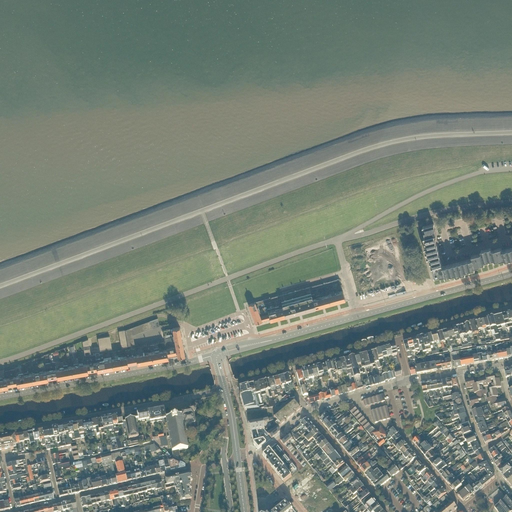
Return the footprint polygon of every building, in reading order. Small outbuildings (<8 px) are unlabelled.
[(437,233),(434,223),(425,226),(426,230),(424,230),(424,231),(426,236),(434,234),(437,233)] [(425,247),(426,252),(438,249),(434,234),(426,236),(427,240),(425,240),(425,241),(426,246),(425,247)] [(484,260),(493,258),(492,250),(491,247),(481,250),(481,253),(484,260)] [(492,250),(493,258),(494,259),(499,258),(499,260),(500,260),(505,258),(503,250),(502,247),(492,250)] [(511,247),(503,250),(505,258),(509,257),(510,259),(511,258),(511,247)] [(429,257),(432,266),(442,263),(438,249),(426,252),(427,257),(429,257)] [(471,255),(472,258),(474,266),(479,265),(480,265),(480,263),(484,262),(484,260),(481,253),(471,255)] [(474,266),(472,258),(457,262),(460,272),(470,270),(470,269),(470,268),(474,266)] [(451,275),(460,272),(457,262),(443,266),(445,274),(450,273),(450,275),(451,275)] [(445,274),(443,266),(442,263),(432,266),(434,275),(439,274),(440,276),(445,274)] [(335,283),(340,281),(339,278),(309,287),(310,290),(333,284),(335,283)] [(330,303),(345,299),(343,290),(328,294),(330,303)] [(311,294),(311,292),(308,293),(305,294),(302,295),(299,296),(296,297),(293,297),(290,298),(287,299),(284,300),(281,301),(283,307),(285,316),(286,316),(285,314),(288,313),(288,315),(289,315),(288,315),(315,307),(311,294)] [(328,294),(316,298),(314,293),(311,294),(315,307),(330,303),(328,294)] [(256,305),(281,298),(280,295),(255,302),(256,305)] [(256,305),(255,302),(248,304),(255,323),(262,321),(262,320),(270,318),(268,311),(267,309),(267,307),(264,308),(265,311),(268,310),(269,314),(261,316),(256,305)] [(279,308),(278,305),(275,306),(267,309),(268,311),(270,318),(270,320),(285,316),(283,307),(279,308)] [(511,329),(511,327),(507,314),(503,315),(505,323),(506,326),(506,329),(509,328),(509,329),(510,328),(510,329),(511,329)] [(500,342),(505,341),(504,336),(501,327),(498,316),(494,318),(500,342)] [(494,318),(491,318),(491,319),(488,319),(490,327),(491,331),(493,340),(494,343),(500,342),(494,318)] [(481,343),(480,338),(476,323),(470,325),(473,336),(473,338),(477,337),(479,346),(482,345),(481,343)] [(470,337),(473,336),(470,325),(463,326),(468,341),(468,344),(471,343),(470,337)] [(176,344),(183,343),(180,326),(173,328),(173,333),(164,335),(165,340),(167,340),(167,341),(175,340),(176,344)] [(465,342),(468,341),(463,326),(457,328),(460,337),(463,336),(465,342)] [(461,342),(460,337),(457,328),(453,329),(456,341),(458,340),(459,342),(461,342)] [(453,341),(456,341),(453,329),(447,331),(451,345),(454,345),(453,341)] [(452,349),(451,345),(447,331),(443,332),(445,341),(447,340),(450,349),(447,349),(448,352),(453,351),(452,349)] [(445,342),(445,341),(443,332),(441,333),(438,333),(444,353),(448,352),(447,349),(447,348),(445,348),(443,343),(445,342)] [(437,345),(440,344),(437,334),(432,335),(435,346),(437,354),(440,354),(437,345)] [(427,352),(431,351),(427,336),(423,338),(427,352)] [(427,352),(423,338),(420,339),(417,339),(417,342),(418,342),(419,346),(419,347),(422,347),(424,355),(427,354),(427,352)] [(408,358),(412,357),(408,342),(404,343),(408,358)] [(178,356),(185,355),(183,343),(176,344),(176,346),(177,350),(177,354),(178,356)] [(177,354),(177,350),(176,346),(166,348),(167,349),(167,352),(168,355),(177,354)] [(138,362),(136,354),(135,347),(125,349),(127,356),(127,360),(128,363),(137,362),(138,362)] [(392,357),(390,351),(389,347),(385,348),(388,360),(390,359),(391,363),(393,362),(392,357)] [(168,355),(167,352),(167,349),(151,352),(153,361),(168,358),(168,355)] [(381,363),(384,362),(380,350),(376,351),(380,368),(383,367),(381,363)] [(381,370),(380,368),(376,351),(371,352),(374,363),(377,363),(378,369),(379,369),(380,370),(381,370)] [(138,363),(153,361),(151,352),(136,354),(138,362),(137,362),(138,363)] [(375,368),(374,363),(371,352),(366,353),(369,362),(369,364),(370,366),(373,366),(373,368),(375,368)] [(455,368),(461,367),(460,361),(460,358),(459,352),(452,353),(455,368)] [(97,357),(96,353),(93,353),(93,355),(85,356),(87,363),(88,371),(97,369),(97,365),(96,359),(96,357),(97,357)] [(111,359),(104,360),(103,353),(100,354),(100,356),(101,356),(101,358),(96,359),(97,365),(97,369),(98,371),(113,368),(111,359)] [(365,368),(368,367),(370,367),(370,366),(369,364),(369,362),(366,353),(362,355),(364,363),(364,364),(365,368)] [(452,369),(452,368),(449,354),(444,355),(447,369),(452,369)] [(118,357),(118,356),(118,355),(115,356),(115,358),(111,359),(113,368),(128,365),(128,363),(127,360),(127,356),(118,357)] [(363,373),(360,362),(358,356),(354,357),(357,366),(359,366),(360,369),(361,373),(363,373)] [(362,385),(357,366),(354,357),(348,358),(353,377),(355,384),(357,390),(363,389),(362,385)] [(468,366),(467,358),(466,357),(460,358),(460,361),(461,367),(468,366)] [(353,377),(348,358),(344,360),(347,371),(348,375),(350,374),(351,378),(353,377)] [(348,375),(347,371),(344,360),(339,361),(342,372),(345,372),(346,376),(348,376),(348,375)] [(57,372),(56,369),(55,361),(53,362),(51,362),(45,363),(47,370),(48,378),(57,376),(58,376),(57,372)] [(71,366),(64,367),(63,361),(59,362),(60,368),(56,369),(57,372),(58,376),(57,376),(58,378),(73,375),(71,366)] [(343,376),(342,372),(339,361),(335,362),(337,373),(338,373),(339,372),(341,377),(343,376)] [(78,365),(78,363),(74,364),(75,365),(71,366),(73,375),(88,372),(88,371),(87,363),(78,365)] [(333,380),(334,380),(330,364),(326,365),(329,376),(331,376),(332,376),(333,380)] [(329,376),(326,365),(321,366),(324,377),(327,377),(328,380),(331,380),(329,376)] [(324,377),(321,366),(316,367),(316,368),(319,379),(322,378),(323,384),(325,383),(324,377)] [(47,370),(43,371),(42,367),(38,368),(39,372),(31,373),(33,382),(48,379),(48,378),(47,370)] [(319,380),(319,379),(316,368),(311,369),(314,381),(316,387),(318,386),(317,381),(319,380)] [(17,383),(16,376),(15,369),(5,370),(7,377),(7,381),(8,385),(17,383)] [(312,382),(314,381),(311,369),(306,370),(309,382),(311,387),(313,386),(312,382)] [(307,383),(309,382),(306,370),(301,372),(305,387),(306,387),(306,390),(309,389),(307,383)] [(31,373),(29,373),(29,372),(18,373),(19,375),(16,376),(17,383),(18,385),(33,382),(31,373)] [(303,387),(305,387),(301,372),(297,373),(296,374),(300,387),(303,386),(303,387)] [(495,380),(494,374),(486,376),(486,378),(488,384),(492,383),(491,381),(493,381),(495,380)] [(289,386),(292,386),(289,375),(283,376),(288,393),(290,393),(289,386)] [(2,376),(0,376),(0,388),(8,387),(8,385),(7,381),(7,377),(3,378),(2,376)] [(286,394),(288,393),(283,376),(278,378),(281,389),(284,388),(286,394)] [(281,389),(278,378),(273,379),(276,388),(279,387),(281,396),(278,397),(280,403),(285,402),(284,398),(281,389)] [(488,384),(486,378),(478,380),(479,384),(479,386),(480,386),(483,385),(484,387),(488,386),(488,384)] [(277,394),(276,388),(273,379),(268,381),(271,391),(273,391),(275,395),(275,396),(278,396),(277,394)] [(460,395),(458,386),(457,379),(452,380),(454,388),(456,388),(457,392),(454,392),(455,396),(460,395)] [(475,385),(474,379),(465,381),(467,389),(471,388),(471,386),(473,386),(475,385)] [(501,387),(500,381),(500,379),(495,380),(493,381),(494,385),(492,385),(493,389),(496,388),(496,389),(501,387)] [(275,407),(271,391),(268,381),(262,382),(265,392),(266,394),(268,393),(271,403),(269,404),(269,407),(275,407)] [(448,398),(450,397),(447,381),(442,382),(443,389),(446,389),(446,393),(447,393),(448,398)] [(262,393),(265,392),(262,382),(258,384),(264,408),(268,407),(266,399),(265,400),(264,397),(262,393)] [(258,384),(253,385),(259,409),(264,408),(258,384)] [(480,386),(479,386),(479,384),(475,385),(473,386),(475,394),(477,393),(483,392),(483,391),(482,387),(480,388),(480,386)] [(253,385),(252,385),(239,389),(241,394),(241,395),(239,395),(240,397),(241,397),(244,411),(245,410),(259,409),(253,385)] [(498,397),(496,389),(496,388),(493,389),(490,390),(491,394),(489,394),(490,399),(496,397),(498,397)] [(484,396),(486,395),(485,391),(483,391),(483,392),(477,393),(478,397),(479,401),(485,400),(484,396)] [(479,403),(479,401),(478,397),(469,399),(471,407),(476,406),(475,404),(479,403)] [(497,401),(496,397),(490,399),(488,399),(489,403),(491,403),(492,407),(498,406),(497,401)] [(503,409),(507,408),(505,399),(497,401),(498,406),(498,408),(502,407),(503,409)] [(286,408),(284,410),(291,418),(295,415),(294,414),(296,412),(296,413),(300,410),(294,401),(291,403),(290,402),(285,406),(286,408)] [(485,418),(487,417),(489,417),(491,416),(490,413),(491,413),(488,406),(481,408),(483,414),(485,418)] [(196,412),(195,409),(194,408),(187,409),(187,411),(181,413),(181,416),(180,416),(178,416),(178,417),(177,417),(176,417),(176,416),(175,417),(174,417),(173,417),(172,417),(172,418),(171,418),(170,418),(169,418),(168,418),(167,419),(166,419),(166,420),(166,421),(165,421),(165,425),(167,425),(169,437),(167,437),(169,445),(170,445),(170,446),(171,446),(173,458),(180,461),(178,453),(180,452),(180,453),(184,452),(185,453),(189,453),(188,449),(186,440),(186,439),(189,438),(188,432),(187,432),(186,430),(199,428),(198,423),(195,424),(193,414),(195,414),(196,412)] [(483,414),(481,408),(472,411),(474,417),(483,414)] [(501,417),(510,413),(509,409),(502,411),(503,414),(499,415),(500,417),(501,417)] [(260,410),(245,412),(248,424),(263,422),(260,410)] [(291,418),(284,410),(281,411),(280,410),(275,414),(276,416),(274,418),(277,422),(275,424),(278,427),(280,425),(281,426),(285,423),(284,422),(286,420),(287,421),(291,418)] [(459,416),(466,414),(464,410),(454,413),(450,414),(450,416),(451,416),(452,419),(459,416)] [(145,423),(150,422),(148,412),(137,414),(138,418),(139,421),(142,421),(143,422),(145,421),(145,423)] [(332,418),(333,417),(335,415),(333,413),(328,417),(327,415),(320,420),(324,424),(332,418)] [(504,421),(506,420),(511,417),(511,416),(510,413),(500,417),(499,418),(501,420),(503,419),(504,421)] [(327,428),(337,420),(341,416),(339,414),(335,418),(333,417),(332,418),(324,424),(327,428)] [(348,417),(346,415),(338,422),(337,420),(327,428),(330,432),(342,422),(348,417)] [(125,435),(122,421),(121,416),(116,416),(118,425),(118,426),(121,425),(123,435),(125,435)] [(115,432),(112,417),(107,418),(108,426),(109,431),(112,430),(113,434),(115,434),(115,432)] [(477,426),(485,423),(484,421),(488,419),(489,419),(489,417),(487,417),(485,418),(476,421),(477,426)] [(503,428),(511,422),(511,417),(506,420),(508,422),(501,425),(503,428)] [(268,422),(273,421),(273,418),(262,422),(248,424),(250,433),(263,431),(264,430),(262,423),(263,424),(268,422)] [(139,437),(135,419),(134,419),(132,420),(132,419),(131,420),(129,420),(128,420),(126,421),(125,421),(129,438),(139,437)] [(304,428),(311,423),(308,419),(296,428),(298,430),(303,426),(304,428)] [(459,427),(469,423),(468,419),(461,421),(461,424),(458,425),(459,427)] [(90,438),(95,437),(94,431),(92,421),(87,422),(89,432),(90,438)] [(340,430),(342,428),(341,426),(343,424),(342,423),(343,423),(342,422),(330,432),(333,436),(340,430)] [(438,427),(442,424),(440,422),(437,425),(435,424),(436,426),(433,429),(434,431),(438,427)] [(508,431),(511,428),(511,422),(503,428),(499,430),(503,435),(505,433),(504,431),(507,429),(508,431)] [(303,436),(307,432),(314,427),(311,423),(304,428),(300,432),(303,436)] [(81,443),(79,434),(77,424),(72,425),(74,435),(77,434),(78,443),(81,443)] [(69,435),(67,426),(62,427),(63,433),(66,433),(67,440),(65,440),(66,446),(71,445),(71,444),(69,435)] [(339,443),(343,440),(346,438),(347,437),(345,435),(349,432),(354,429),(353,428),(354,427),(353,426),(350,428),(336,440),(339,443)] [(63,433),(62,427),(57,428),(59,435),(61,434),(63,441),(60,441),(61,447),(66,446),(65,440),(63,433)] [(307,438),(317,430),(314,427),(307,432),(309,433),(305,436),(307,438)] [(336,440),(350,428),(348,427),(341,432),(340,431),(333,436),(336,440)] [(488,430),(491,429),(491,427),(480,431),(482,435),(489,433),(488,430)] [(277,435),(280,432),(276,428),(268,435),(271,439),(275,436),(275,437),(277,435)] [(371,436),(377,431),(372,428),(367,432),(371,436)] [(389,435),(388,436),(381,428),(377,431),(371,436),(378,444),(380,447),(385,443),(385,442),(387,440),(389,441),(390,440),(398,434),(394,429),(390,432),(389,431),(387,433),(389,435)] [(56,446),(55,440),(52,429),(51,429),(48,430),(49,438),(52,437),(53,442),(54,445),(54,446),(51,447),(51,449),(56,448),(56,446)] [(43,445),(43,446),(46,445),(45,441),(43,430),(38,431),(39,440),(42,440),(43,445)] [(51,447),(49,438),(48,430),(46,430),(43,430),(45,441),(47,440),(48,445),(46,446),(47,450),(51,449),(51,447)] [(311,440),(320,434),(317,430),(307,438),(308,440),(304,443),(306,445),(308,443),(311,440)] [(215,441),(221,433),(218,431),(212,439),(215,441)] [(496,440),(502,436),(499,432),(495,434),(495,435),(484,440),(486,445),(493,441),(493,440),(492,439),(495,438),(496,440)] [(257,433),(251,435),(253,444),(259,442),(257,433)] [(284,438),(281,441),(284,446),(293,439),(289,434),(286,437),(285,437),(284,438)] [(310,448),(314,444),(323,437),(320,434),(311,440),(308,443),(306,445),(305,446),(307,448),(309,446),(310,448)] [(392,446),(401,438),(398,434),(390,440),(389,441),(392,446)] [(349,442),(354,438),(356,437),(354,435),(352,437),(350,438),(349,436),(340,444),(343,447),(349,442)] [(422,441),(425,438),(422,435),(419,437),(413,442),(416,446),(422,441)] [(454,438),(452,435),(451,435),(450,436),(449,437),(450,439),(447,441),(448,443),(449,442),(449,443),(452,441),(453,442),(456,439),(454,438)] [(16,444),(15,436),(14,436),(7,437),(7,438),(6,438),(0,438),(0,450),(2,450),(2,451),(5,451),(5,449),(8,449),(7,448),(10,447),(11,450),(14,449),(13,447),(16,446),(16,444)] [(326,441),(325,440),(323,437),(314,444),(310,448),(311,449),(312,448),(313,449),(318,445),(319,447),(326,441)] [(427,437),(425,438),(422,441),(416,446),(419,449),(425,444),(431,440),(431,439),(430,438),(428,439),(427,437)] [(397,448),(404,442),(401,438),(392,446),(391,447),(392,449),(395,446),(397,448)] [(356,441),(356,440),(355,440),(351,444),(349,442),(343,447),(346,451),(353,445),(355,443),(358,441),(357,440),(356,441)] [(436,442),(434,440),(432,441),(431,440),(425,444),(419,449),(422,453),(434,443),(436,442)] [(263,441),(253,444),(254,446),(258,450),(265,444),(263,441)] [(359,447),(362,444),(364,443),(362,441),(357,445),(355,443),(353,445),(346,451),(349,455),(359,447)] [(315,457),(318,455),(329,445),(326,442),(319,447),(321,449),(313,455),(315,457)] [(400,452),(401,452),(408,446),(404,442),(397,448),(400,452)] [(434,445),(435,444),(434,443),(422,453),(425,457),(433,450),(432,449),(435,446),(434,445)] [(491,457),(504,446),(502,443),(489,452),(491,457)] [(364,446),(362,444),(359,447),(349,455),(352,459),(365,449),(365,448),(368,446),(366,444),(364,446)] [(321,459),(332,449),(329,445),(318,455),(319,457),(321,459)] [(355,463),(360,459),(362,458),(362,457),(361,455),(369,448),(368,446),(365,448),(365,449),(352,459),(355,463)] [(404,456),(411,450),(408,446),(401,452),(404,456)] [(472,455),(481,451),(479,446),(473,449),(474,452),(471,453),(469,453),(469,451),(466,453),(468,456),(469,456),(471,455),(472,455)] [(499,454),(506,448),(504,446),(491,457),(493,461),(500,455),(499,454)] [(324,463),(327,460),(336,453),(332,449),(321,459),(324,463)] [(266,460),(274,454),(270,450),(263,455),(263,456),(266,460)] [(406,460),(414,454),(411,450),(404,456),(398,460),(399,461),(400,460),(400,461),(402,460),(404,462),(406,460)] [(430,462),(437,456),(439,454),(438,452),(434,454),(432,452),(426,457),(430,462)] [(432,465),(440,459),(444,456),(441,452),(439,454),(437,456),(430,462),(432,465)] [(117,484),(127,482),(125,474),(122,459),(120,453),(110,455),(113,464),(117,484)] [(326,467),(339,457),(336,453),(327,460),(324,463),(323,463),(326,467)] [(270,465),(278,459),(274,454),(266,460),(270,465)] [(358,467),(369,458),(370,457),(371,456),(370,454),(368,456),(363,460),(362,458),(360,459),(355,463),(358,467)] [(411,463),(417,458),(414,454),(406,460),(404,462),(402,463),(404,465),(409,461),(411,463)] [(103,467),(110,465),(113,464),(110,455),(101,457),(103,467)] [(495,464),(503,458),(500,455),(493,461),(495,464)] [(168,462),(166,462),(164,456),(162,456),(162,457),(166,473),(171,472),(168,462)] [(172,460),(171,460),(167,456),(168,462),(171,472),(172,471),(186,468),(185,468),(185,467),(186,467),(172,460)] [(477,464),(486,460),(483,456),(478,458),(480,461),(477,462),(478,463),(477,463),(477,464)] [(333,467),(342,460),(339,457),(326,467),(328,469),(332,465),(333,467)] [(369,461),(372,459),(370,457),(369,458),(358,467),(360,468),(361,470),(370,463),(369,461)] [(502,462),(506,458),(505,457),(503,458),(495,464),(497,468),(503,464),(502,462)] [(147,469),(146,465),(145,459),(142,460),(143,463),(144,466),(147,477),(151,476),(150,469),(147,469)] [(274,470),(281,463),(278,459),(270,465),(274,470)] [(388,463),(385,459),(384,460),(395,475),(399,472),(390,461),(388,463)] [(392,478),(395,475),(384,460),(382,462),(389,470),(387,472),(388,474),(392,478)] [(479,467),(487,463),(486,460),(477,464),(476,464),(475,463),(472,466),(475,470),(479,467)] [(334,473),(336,472),(345,465),(342,461),(323,476),(326,480),(334,473)] [(417,472),(419,471),(424,466),(420,461),(413,467),(417,472)] [(442,465),(444,463),(444,462),(443,461),(440,463),(438,461),(433,466),(436,469),(442,465)] [(449,465),(451,463),(450,461),(446,465),(444,463),(442,465),(436,469),(439,473),(448,466),(449,465)] [(511,470),(511,461),(507,466),(500,472),(503,477),(511,470)] [(375,467),(377,464),(375,462),(373,464),(371,463),(370,463),(361,470),(365,475),(375,467)] [(459,462),(451,468),(454,471),(461,464),(459,462)] [(56,481),(63,480),(61,471),(70,469),(69,463),(53,466),(56,481)] [(277,474),(285,468),(281,463),(274,470),(277,474)] [(487,463),(478,467),(481,472),(489,467),(487,463)] [(343,479),(351,472),(347,467),(345,465),(336,472),(341,477),(333,483),(333,482),(327,487),(332,494),(333,494),(331,491),(338,485),(336,483),(342,478),(343,479)] [(108,478),(107,474),(106,466),(103,467),(104,469),(104,472),(108,487),(112,486),(110,478),(108,478)] [(419,477),(427,470),(424,466),(419,471),(421,473),(417,475),(419,477)] [(446,470),(449,468),(448,466),(439,473),(442,477),(448,472),(446,470)] [(372,471),(376,468),(375,467),(365,475),(368,478),(374,473),(372,471)] [(489,467),(481,472),(483,476),(487,474),(488,477),(493,474),(489,467)] [(281,478),(289,472),(285,468),(277,474),(281,478)] [(380,472),(382,470),(380,468),(378,470),(374,473),(368,478),(371,482),(381,474),(380,472)] [(425,479),(431,474),(427,470),(419,477),(418,478),(419,480),(423,477),(425,479)] [(449,474),(453,472),(451,470),(448,472),(442,477),(445,481),(451,476),(449,474)] [(511,470),(503,477),(504,478),(507,482),(511,477),(511,470)] [(99,476),(97,476),(96,472),(94,473),(94,475),(95,477),(98,489),(102,488),(100,479),(99,476)] [(289,472),(281,478),(284,483),(292,476),(289,472)] [(348,482),(355,476),(351,472),(343,479),(342,478),(336,483),(338,485),(338,486),(343,482),(344,484),(346,483),(348,482)] [(462,474),(460,472),(458,474),(457,472),(446,481),(449,485),(458,477),(459,476),(462,474)] [(21,478),(28,476),(28,474),(26,474),(17,476),(9,478),(10,483),(21,480),(21,478)] [(192,480),(191,474),(165,480),(167,485),(165,486),(166,490),(175,488),(176,495),(178,494),(180,503),(191,500),(192,498),(190,497),(189,490),(191,489),(190,482),(191,482),(192,480)] [(374,486),(384,477),(381,474),(371,482),(374,486)] [(392,478),(388,474),(384,477),(374,486),(377,489),(378,489),(392,478)] [(428,483),(434,478),(431,474),(425,479),(422,481),(425,485),(426,484),(428,483)] [(489,483),(495,478),(493,474),(488,477),(487,474),(483,476),(485,479),(489,483)] [(346,490),(349,487),(358,480),(355,476),(348,482),(346,483),(348,485),(344,488),(346,490)] [(460,478),(459,479),(458,477),(449,485),(450,484),(451,486),(450,487),(452,489),(462,480),(460,478)] [(479,491),(469,478),(468,477),(466,478),(473,487),(472,488),(476,493),(479,491)] [(478,482),(477,484),(471,477),(469,478),(479,491),(483,488),(478,482)] [(432,486),(437,482),(434,478),(426,484),(428,486),(424,489),(425,491),(432,486)] [(481,478),(477,481),(478,482),(483,488),(489,483),(485,479),(483,481),(481,478)] [(461,484),(464,481),(463,479),(462,480),(452,489),(453,490),(454,489),(456,492),(457,490),(459,489),(461,487),(462,486),(461,484)] [(361,484),(360,483),(358,480),(349,487),(350,489),(346,493),(347,495),(349,494),(361,484)] [(161,498),(163,498),(159,482),(155,483),(157,492),(159,491),(161,498)] [(437,482),(432,486),(433,488),(430,490),(432,492),(435,490),(440,485),(437,482)] [(355,495),(364,488),(361,484),(349,494),(350,496),(354,493),(355,495)] [(475,494),(471,489),(467,484),(465,486),(467,488),(465,490),(471,496),(473,495),(475,494)] [(146,498),(146,497),(145,493),(147,492),(145,485),(141,486),(143,494),(145,502),(149,500),(148,497),(146,498)] [(443,489),(440,485),(435,490),(436,492),(433,494),(435,496),(443,489)] [(31,494),(30,493),(29,487),(27,488),(28,494),(31,505),(35,504),(33,494),(31,494)] [(137,501),(137,500),(136,495),(138,495),(136,487),(132,488),(135,502),(136,504),(140,503),(140,502),(140,500),(137,501)] [(465,490),(464,491),(461,487),(459,489),(468,500),(469,499),(469,498),(471,496),(465,490)] [(50,493),(49,489),(49,488),(46,488),(44,489),(45,494),(43,495),(44,502),(54,499),(53,492),(50,493)] [(135,502),(132,488),(127,489),(129,497),(131,496),(133,504),(133,505),(136,504),(135,502)] [(358,498),(367,491),(364,488),(355,495),(352,498),(353,500),(357,497),(358,498)] [(466,501),(468,500),(459,489),(457,490),(458,492),(460,494),(458,496),(463,502),(466,500),(466,501)] [(26,499),(25,495),(24,490),(22,490),(22,492),(25,506),(30,505),(28,498),(26,499)] [(126,507),(124,498),(122,490),(118,491),(120,499),(122,498),(123,502),(124,507),(126,507)] [(439,500),(447,493),(443,490),(438,494),(436,496),(439,500)] [(370,495),(369,494),(367,491),(358,498),(355,501),(356,503),(360,500),(361,502),(370,495)] [(105,509),(103,503),(106,502),(104,495),(99,496),(102,507),(103,511),(104,511),(108,511),(107,509),(105,509)] [(102,507),(99,496),(95,497),(97,504),(99,504),(100,510),(98,510),(98,511),(100,511),(103,511),(102,507)] [(360,511),(374,500),(371,496),(362,504),(364,506),(359,510),(360,511)] [(511,511),(511,498),(510,496),(495,508),(497,511),(511,511)] [(93,511),(92,505),(90,498),(80,500),(83,511),(93,511)] [(281,503),(281,504),(288,511),(293,509),(289,503),(286,501),(286,500),(281,503)] [(368,511),(377,504),(374,500),(360,511),(359,511),(363,511),(367,509),(368,511)] [(457,508),(457,507),(452,502),(448,505),(454,511),(458,508),(457,508)]
